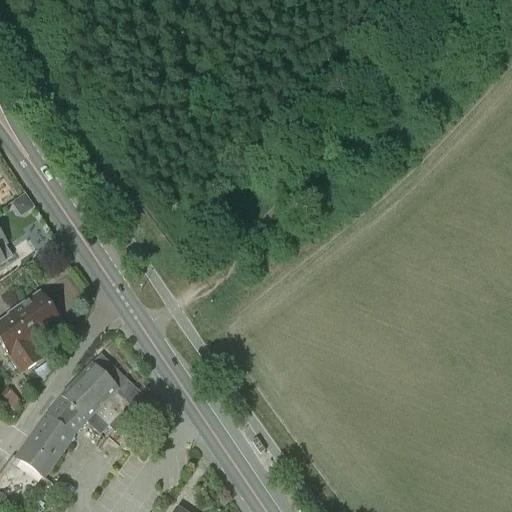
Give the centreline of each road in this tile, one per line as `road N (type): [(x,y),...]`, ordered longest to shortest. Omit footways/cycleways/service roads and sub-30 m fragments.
road 1 (track): [(171,308),(430,62),(482,0)]
road 2 (primary): [(263,511),(134,318)]
road 3 (primary): [(134,318),(11,138)]
road 4 (residential): [(13,446),(95,330),(134,318)]
